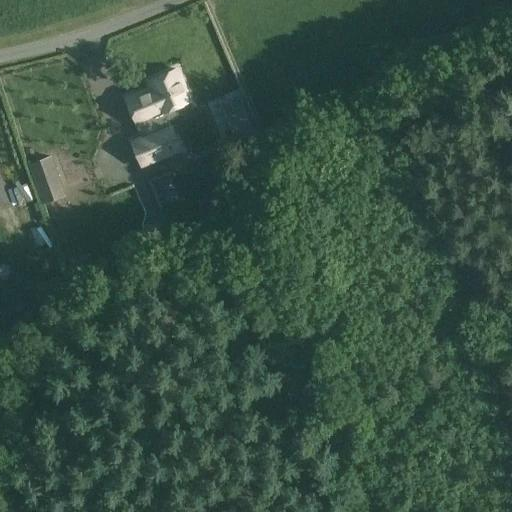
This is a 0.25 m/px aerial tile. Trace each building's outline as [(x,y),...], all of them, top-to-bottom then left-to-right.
[(148,80),(152,88),(128,98),(144,135),(132,140),(142,163),(180,147),(168,119),(195,109),(177,68),(148,80)] [(142,80),(122,86),(125,96),(145,89),(142,80)] [(250,132),(236,98),(221,105),(236,139),(250,132)] [(37,148),(20,154),(28,178),(45,172),(37,148)] [(60,186),(57,176),(37,183),(40,193),(60,186)]
